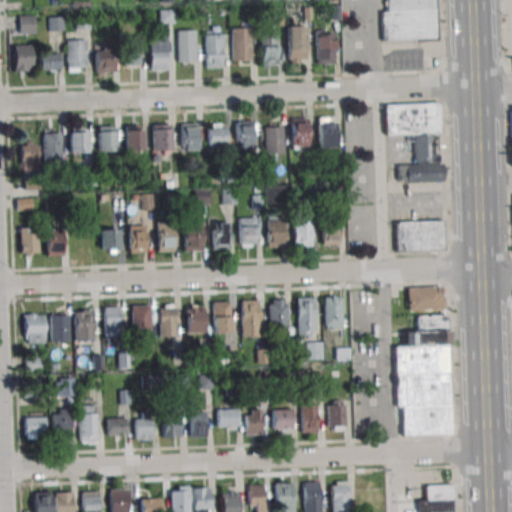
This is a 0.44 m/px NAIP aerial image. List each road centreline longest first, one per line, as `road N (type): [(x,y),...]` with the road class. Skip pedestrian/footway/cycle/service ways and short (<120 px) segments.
road 1 (secondary): [(489,511),(472,0)]
road 2 (residential): [(0,103),(511,86)]
road 3 (residential): [(0,286),(511,271)]
road 4 (residential): [(0,468),(511,454)]
road 5 (residential): [(5,511),(0,286)]
